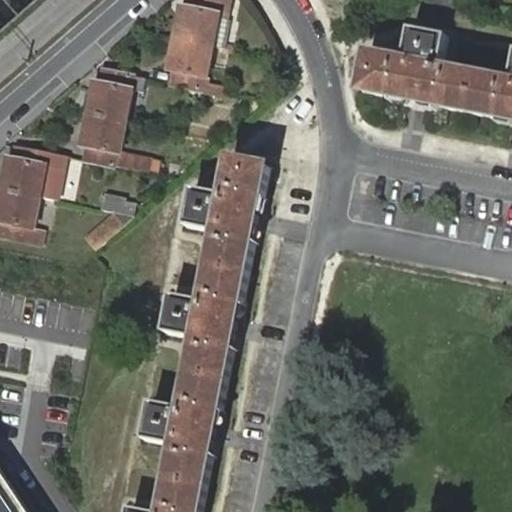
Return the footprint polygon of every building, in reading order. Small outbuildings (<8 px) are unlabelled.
[(178,40),(215,48),(221,18),(229,20),(232,0),(191,0),(190,10),(185,9),(178,40)] [(420,0),(420,2),(456,9),(457,0),(420,0)] [(407,63),(372,56),(364,93),(511,122),(511,84),(445,71),(452,39),(413,31),(407,63)] [(174,86),(217,95),(220,81),(209,78),(215,48),(178,40),(172,71),(177,72),(174,86)] [(92,116),(128,123),(134,92),(142,94),(145,81),(105,73),(103,86),(98,85),(92,116)] [(88,161),(114,166),(116,154),(122,155),(128,123),(92,116),(85,148),(90,149),(88,161)] [(11,160),(5,192),(41,199),(48,168),(53,169),(54,160),(67,163),(67,157),(19,148),(16,161),(11,160)] [(116,154),(114,166),(152,174),(154,159),(122,155),(116,154)] [(204,511),(273,170),(235,162),(228,197),(196,191),(188,229),(221,236),(207,303),(175,297),(167,336),(200,342),(186,411),(154,404),(146,442),(179,449),(165,511),(139,511),(133,511),(132,511),(204,511)] [(41,199),(5,192),(0,216),(0,223),(4,224),(1,238),(43,247),(46,233),(35,230),(41,199)] [(104,212),(117,214),(125,216),(128,202),(128,200),(107,196),(104,212)] [(128,202),(125,216),(137,218),(139,205),(128,202)] [(87,240),(98,252),(113,239),(137,218),(125,216),(117,214),(87,240)] [(0,281),(38,289),(42,270),(0,261),(0,281)] [(0,511),(30,511),(0,466),(0,511)]
